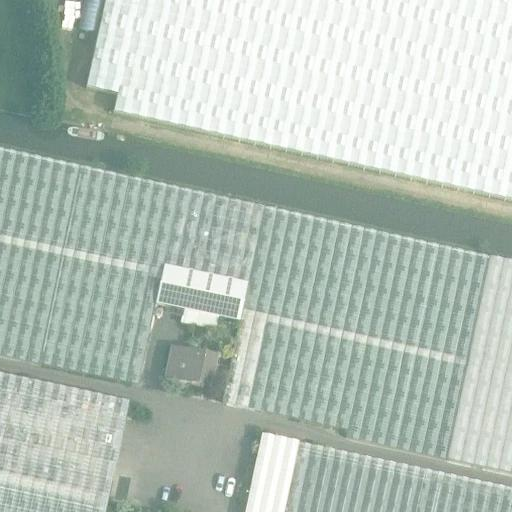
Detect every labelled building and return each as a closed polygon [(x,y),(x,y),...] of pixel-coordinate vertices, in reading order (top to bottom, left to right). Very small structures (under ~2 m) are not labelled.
[(511,0),(105,0),(85,94),(116,101),(112,119),(511,206),(511,0)] [(0,153),(0,358),(136,387),(153,305),(162,267),(246,285),(238,323),(220,405),(346,431),(345,439),(511,475),(511,264),(252,208),(0,153)] [(162,267),(153,305),(182,311),(179,325),(215,332),(217,319),(238,323),(246,285),(162,267)] [(210,380),(214,361),(171,351),(164,381),(201,390),(204,379),(210,380)] [(0,511),(105,511),(129,404),(0,375),(0,511)] [(261,439),(244,511),(280,511),(294,446),(261,439)] [(511,511),(511,492),(433,477),(294,446),(280,511),(511,511)]
